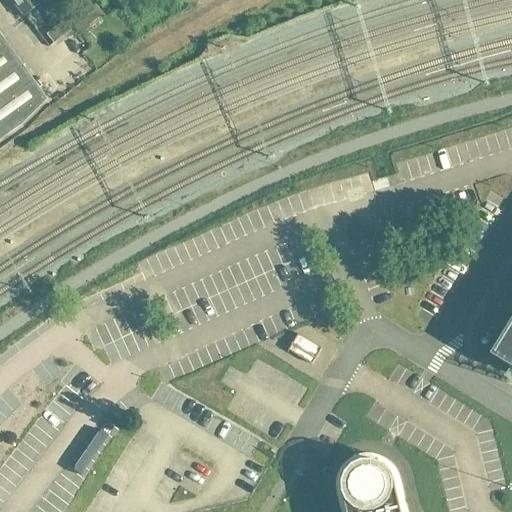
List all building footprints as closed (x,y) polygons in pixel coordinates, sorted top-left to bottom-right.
[(11,0),(22,14),(37,2),(36,2),(38,0),(11,0)] [(83,35),(101,20),(91,7),(73,22),(83,35)] [(58,27),(48,36),(53,42),(63,34),(58,27)] [(47,99),(0,34),(0,139),(22,124),(47,99)] [(511,321),(492,355),(511,366),(511,321)] [(316,358),(322,348),(299,334),(293,343),(292,343),(292,344),(289,350),(312,364),(315,359),(316,359),(316,358)] [(402,511),(395,479),(394,476),(392,474),(391,471),(389,469),(387,467),(384,465),(381,463),(379,462),(377,461),(373,460),(370,460),(367,460),(364,460),(361,461),(356,463),(354,464),(352,466),(350,468),(348,470),(347,472),(345,475),(344,478),(343,480),(343,482),(343,484),(343,486),(343,489),(343,491),(348,511),(402,511)]
